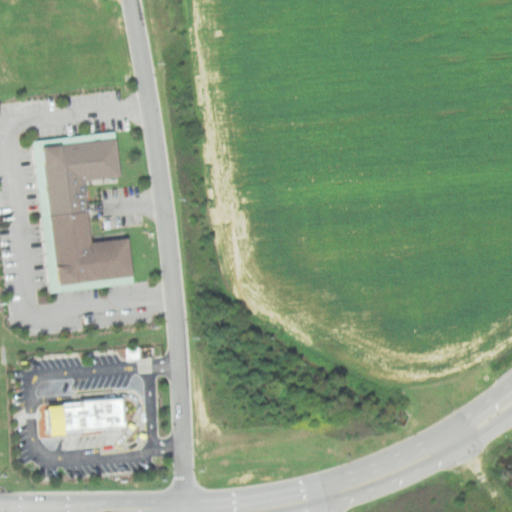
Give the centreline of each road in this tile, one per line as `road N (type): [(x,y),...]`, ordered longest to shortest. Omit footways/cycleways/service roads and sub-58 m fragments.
road 1 (residential): [(130,0),(175,287),(185,510)]
road 2 (secondary): [(0,511),(272,503),(382,473),(452,439)]
